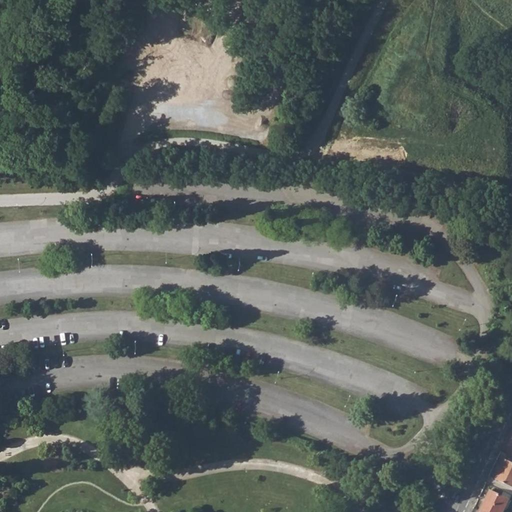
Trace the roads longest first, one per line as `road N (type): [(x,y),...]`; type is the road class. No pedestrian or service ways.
road 1 (residential): [(0,202),(97,196),(138,151),(158,144),(303,155),(321,137),(383,0)]
road 2 (tertiary): [(457,511),(511,396)]
